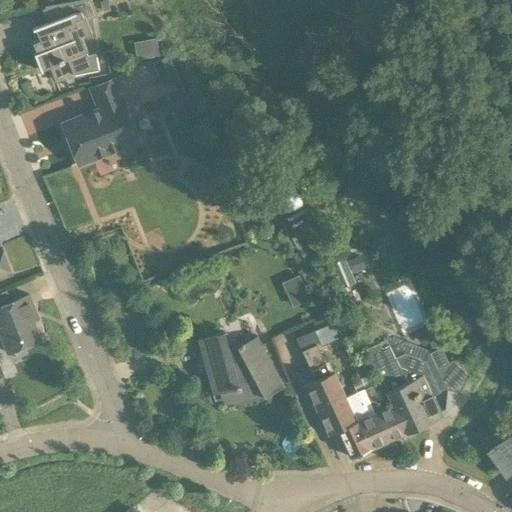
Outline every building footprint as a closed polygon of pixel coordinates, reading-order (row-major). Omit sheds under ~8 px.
[(49,67),(54,82),(83,76),(82,73),(98,70),(95,54),(87,56),(85,52),(87,52),(81,37),(91,33),(86,20),(97,16),(90,0),(79,0),(44,7),(46,11),(43,12),(47,23),(32,29),(36,41),(32,43),(36,53),(33,54),(40,70),(49,67)] [(157,37),(136,39),(138,55),(158,53),(157,37)] [(176,80),(167,57),(152,63),(161,86),(176,80)] [(98,109),(61,124),(77,165),(138,141),(122,100),(121,100),(113,79),(90,88),(98,109)] [(103,160),(104,172),(118,170),(117,159),(103,160)] [(291,230),(302,252),(316,245),(305,223),(305,222),(290,230),(291,230)] [(0,278),(11,274),(0,246),(0,278)] [(345,262),(350,275),(364,270),(358,257),(345,262)] [(350,275),(345,263),(343,259),(328,266),(327,266),(328,267),(338,290),(354,283),(350,275)] [(309,300),(298,276),(281,283),(292,307),(309,300)] [(0,306),(0,336),(7,353),(8,353),(6,349),(18,344),(20,348),(40,340),(32,321),(38,318),(28,295),(0,306)] [(314,331),(319,343),(320,346),(340,338),(333,323),(314,331)] [(236,347),(228,349),(223,332),(197,339),(197,340),(198,340),(213,393),(212,394),(212,395),(235,389),(236,390),(237,390),(238,390),(239,389),(240,389),(240,388),(240,387),(255,383),(264,398),(284,387),(284,386),(283,386),(256,337),(257,337),(257,336),(236,347)] [(367,348),(393,405),(405,433),(406,434),(441,418),(431,395),(437,392),(423,362),(404,354),(394,358),(388,345),(382,348),(379,343),(367,348)] [(301,351),(310,370),(323,363),(324,363),(323,361),(319,351),(316,344),(301,351)] [(432,361),(435,369),(445,390),(459,391),(468,376),(460,358),(447,364),(443,356),(432,361)] [(367,376),(368,376),(360,358),(350,363),(358,379),(363,389),(372,385),(367,376)] [(323,363),(310,370),(309,370),(314,381),(303,386),(326,437),(337,431),(349,459),(369,450),(356,421),(351,411),(345,398),(333,373),(328,375),(323,363)] [(363,389),(358,379),(352,383),(356,392),(363,389)] [(372,386),(364,390),(387,442),(405,433),(393,405),(383,409),(372,386)] [(364,390),(355,394),(361,406),(366,417),(356,421),(369,450),(387,442),(364,390)] [(511,436),(491,451),(508,476),(511,472),(511,436)]
